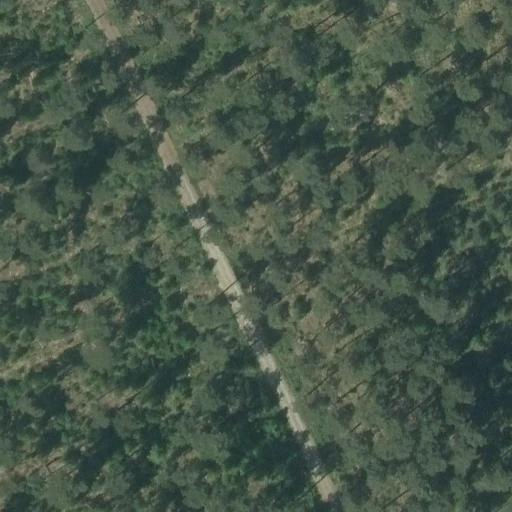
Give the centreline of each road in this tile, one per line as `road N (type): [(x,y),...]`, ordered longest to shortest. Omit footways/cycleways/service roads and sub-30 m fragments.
road 1 (track): [(335,0),(156,100),(351,511)]
road 2 (track): [(511,158),(0,377)]
